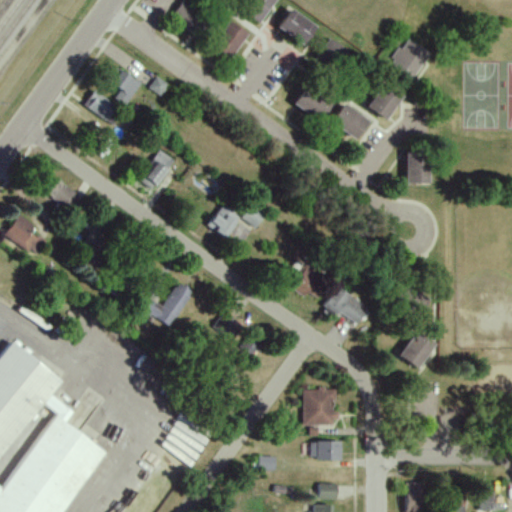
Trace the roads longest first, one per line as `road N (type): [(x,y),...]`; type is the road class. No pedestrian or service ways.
road 1 (residential): [(106,11),(426,242)]
road 2 (residential): [(311,339),(23,126)]
road 3 (residential): [(186,511),(311,339)]
road 4 (residential): [(311,339),(357,372),(370,392),(375,511)]
road 5 (residential): [(0,157),(113,0)]
road 6 (residential): [(511,457),(375,457)]
